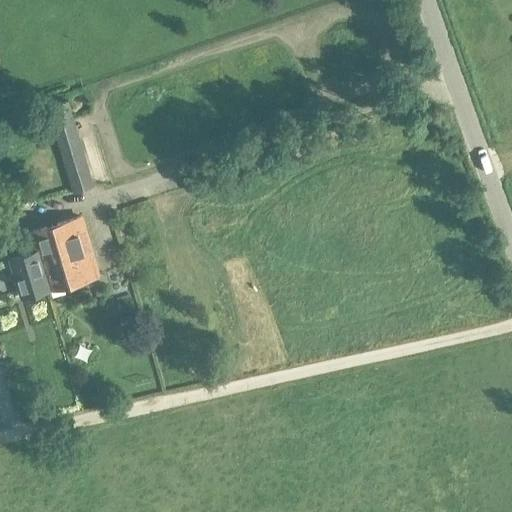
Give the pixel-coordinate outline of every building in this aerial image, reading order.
[(55,131),(72,191),(92,185),(66,101),(47,107),(55,131)] [(111,258),(191,237),(177,188),(97,209),(111,258)] [(32,231),(38,251),(49,288),(97,274),(81,217),(32,231)] [(49,288),(38,251),(7,260),(18,297),(49,288)] [(74,338),(73,356),(88,357),(89,339),(74,338)]
